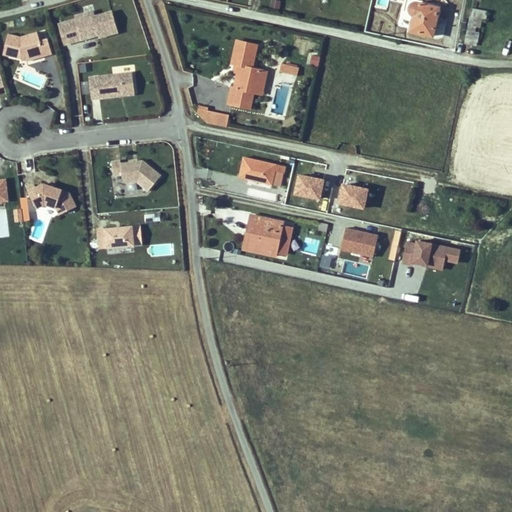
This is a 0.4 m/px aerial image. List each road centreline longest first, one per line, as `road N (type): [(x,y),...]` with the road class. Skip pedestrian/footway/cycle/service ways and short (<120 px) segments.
road 1 (residential): [(210,346),(181,127)]
road 2 (unclassified): [(269,511),(210,346)]
road 3 (residential): [(17,129),(48,138),(181,127)]
road 4 (residential): [(181,127),(145,0)]
